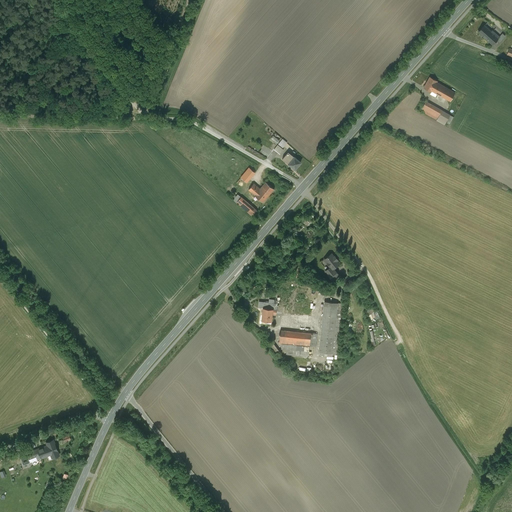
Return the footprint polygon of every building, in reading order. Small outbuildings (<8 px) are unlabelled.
[(491,31),(484,25),(478,32),(492,44),(499,37),(492,30),(491,31)] [(437,81),(430,77),(424,87),(431,91),(432,90),(450,101),(455,92),(437,82),(437,81)] [(451,113),(426,99),(421,108),(446,122),(451,113)] [(278,143),(283,147),(287,141),(282,137),(278,143)] [(280,153),(284,148),(277,143),(274,149),(280,153)] [(283,158),(295,168),(301,161),(294,156),(288,151),(283,158)] [(249,166),(240,176),(246,182),(255,172),(249,166)] [(263,201),(274,188),(266,181),(260,188),(254,183),(249,189),(263,201)] [(257,209),(242,196),(238,201),(253,214),(257,209)] [(303,222),(307,226),(311,221),(307,217),(303,222)] [(332,254),(324,260),(331,268),(329,269),(331,273),(327,274),(332,280),(339,275),(334,268),(340,263),(332,254)] [(300,265),(297,272),(302,275),(303,272),(305,273),(307,268),(300,265)] [(284,313),(287,313),(297,314),(296,322),(311,323),(313,304),(316,305),(318,290),(306,289),(307,283),(279,280),(278,292),(285,293),(285,299),(278,298),(278,306),(285,306),(284,313)] [(325,296),(320,352),(340,354),(344,298),(325,296)] [(261,308),(259,323),(271,324),(272,314),(276,314),(277,309),(275,308),(275,303),(274,299),(269,299),(269,302),(259,302),(258,308),(261,308)] [(312,330),(280,327),(279,338),(289,350),(310,352),(312,330)] [(273,342),(269,346),(276,354),(280,351),(273,342)] [(59,453),(54,438),(49,440),(50,443),(27,452),(29,458),(37,455),(38,458),(48,454),(48,453),(53,451),(54,455),(59,453)] [(29,458),(27,452),(26,450),(19,452),(23,464),(30,461),(29,458)] [(18,471),(15,465),(10,467),(12,473),(18,471)]
